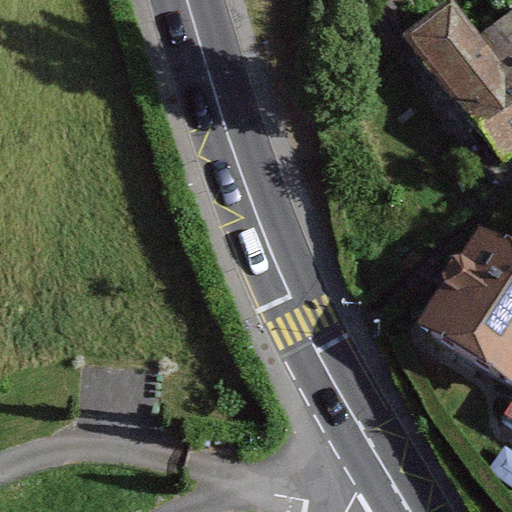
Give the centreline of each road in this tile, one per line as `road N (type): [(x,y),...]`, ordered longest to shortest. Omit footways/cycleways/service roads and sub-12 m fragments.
road 1 (secondary): [(190,0),(257,207),(358,421)]
road 2 (residential): [(358,421),(200,511)]
